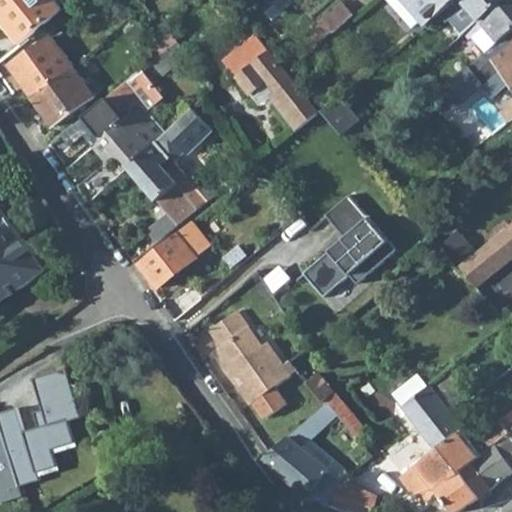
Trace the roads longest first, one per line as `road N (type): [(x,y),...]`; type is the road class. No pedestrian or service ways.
road 1 (residential): [(120,287),(255,468),(313,511)]
road 2 (residential): [(0,117),(120,287)]
road 3 (residential): [(0,368),(120,287)]
